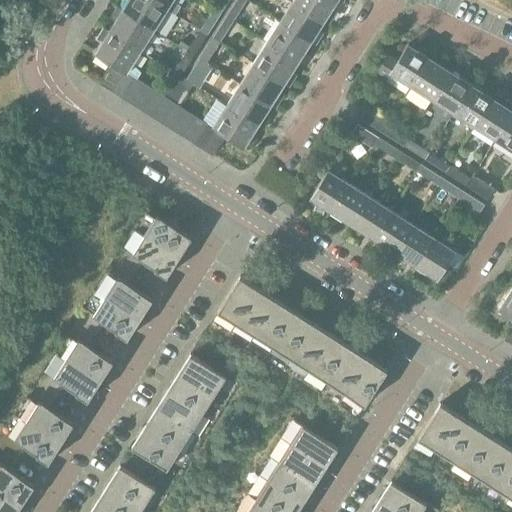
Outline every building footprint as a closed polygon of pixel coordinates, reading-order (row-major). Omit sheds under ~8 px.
[(153,29),(166,8),(153,0),(127,0),(122,10),(153,29)] [(153,0),(166,8),(175,14),(180,5),(171,0),(153,0)] [(221,13),(229,0),(219,0),(214,9),(221,13)] [(237,0),(236,0),(226,16),(233,21),(244,4),(237,0)] [(292,0),(279,21),(311,41),(310,42),(316,45),(320,39),(315,36),(324,21),(292,0)] [(324,21),(329,25),(337,13),(331,9),(336,0),(292,0),(324,21)] [(109,31),(140,50),(153,29),(122,10),(116,6),(112,13),(118,16),(109,31)] [(208,34),(218,17),(211,13),(201,30),(208,34)] [(231,25),(224,21),(213,37),(220,42),(231,25)] [(305,51),(310,42),(311,41),(279,21),(266,42),(297,63),(303,67),(310,54),(305,51)] [(124,71),(134,78),(136,79),(141,72),(132,63),(140,50),(109,31),(103,27),(99,34),(104,38),(95,52),(113,64),(124,71)] [(194,55),(205,39),(198,34),(187,50),(194,55)] [(210,42),(200,58),(207,62),(217,46),(210,42)] [(266,42),(252,63),(284,83),(284,84),(289,88),(293,81),(288,78),(297,63),(266,42)] [(411,86),(429,57),(408,43),(397,60),(387,53),(376,70),(388,77),(390,73),(411,86)] [(181,76),(192,59),(185,55),(174,71),(181,76)] [(450,70),(429,57),(411,86),(432,99),(450,70)] [(200,58),(186,79),(193,84),(196,86),(210,65),(207,62),(200,58)] [(252,63),(239,84),(271,105),(270,105),(276,109),(280,102),(274,99),(284,84),(284,83),(252,63)] [(100,84),(111,91),(124,71),(113,64),(100,84)] [(454,113),(472,85),(450,70),(432,99),(454,113)] [(111,91),(122,97),(134,78),(124,71),(111,91)] [(183,77),(181,76),(174,71),(167,81),(160,94),(165,97),(169,100),(183,77)] [(169,100),(175,103),(179,106),(187,94),(193,84),(186,79),(183,77),(169,100)] [(122,97),(132,104),(144,84),(136,79),(134,78),(122,97)] [(132,104),(142,110),(154,90),(144,84),(132,104)] [(262,119),(270,105),(271,105),(239,84),(226,105),(258,126),(257,126),(262,130),(267,122),(262,119)] [(493,98),(472,85),(454,113),(475,127),(493,98)] [(160,94),(154,90),(142,110),(152,117),(165,97),(160,94)] [(152,117),(162,123),(175,103),(169,100),(165,97),(152,117)] [(495,140),(511,113),(511,109),(493,98),(475,127),(495,140)] [(179,106),(175,103),(162,123),(172,130),(185,110),(179,106)] [(212,127),(215,129),(225,135),(249,150),(253,144),(248,141),(257,126),(258,126),(226,105),(212,127)] [(382,132),(387,125),(388,122),(367,109),(361,118),(382,132)] [(172,130),(182,136),(195,116),(185,110),(172,130)] [(511,113),(495,140),(511,150),(511,113)] [(205,122),(195,116),(182,136),(192,142),(205,122)] [(192,142),(202,149),(215,129),(212,127),(205,122),(192,142)] [(379,137),(357,124),(351,134),(372,148),(374,144),(379,137)] [(382,132),(399,143),(403,135),(387,125),(382,132)] [(225,135),(215,129),(202,149),(212,155),(225,135)] [(396,148),(379,137),(374,144),(391,155),(396,148)] [(403,145),(420,156),(425,148),(407,138),(403,145)] [(417,162),(399,151),(395,158),(412,169),(417,162)] [(424,158),(441,169),(446,162),(429,151),(424,158)] [(438,175),(420,164),(416,171),(433,182),(438,175)] [(445,172),(462,183),(467,176),(449,165),(445,172)] [(332,212),(350,183),(328,170),(310,198),(310,199),(311,198),(332,212)] [(488,199),(494,189),(473,175),(466,185),(488,199)] [(459,188),(442,177),(437,184),(454,195),(459,188)] [(350,183),(332,212),(352,225),(370,196),(350,183)] [(484,204),(463,191),(457,201),(478,214),(484,204)] [(370,196),(352,225),(373,238),(391,210),(370,196)] [(391,210),(373,238),(394,252),(412,223),(391,210)] [(192,236),(191,236),(159,215),(158,216),(156,215),(144,234),(179,256),(192,236)] [(412,223),(394,252),(416,265),(434,237),(412,223)] [(143,260),(155,268),(154,269),(166,276),(179,256),(144,234),(133,251),(123,245),(114,259),(136,272),(143,260)] [(434,237),(416,265),(436,278),(436,279),(437,280),(455,250),(434,237)] [(153,298),(151,298),(129,283),(136,272),(114,259),(105,273),(116,279),(105,296),(140,318),(153,298)] [(258,288),(239,276),(217,311),(236,323),(258,288)] [(511,286),(498,307),(506,311),(511,315),(511,286)] [(277,299),(258,288),(236,323),(254,335),(277,299)] [(104,322),(115,330),(115,331),(127,339),(140,318),(105,296),(94,314),(83,307),(75,321),(96,334),(104,322)] [(272,346),(295,311),(277,299),(254,335),(272,346)] [(313,322),(295,311),(272,346),(291,358),(313,322)] [(511,315),(506,311),(501,318),(511,324),(511,315)] [(113,360),(112,360),(89,345),(96,334),(75,321),(66,335),(76,341),(65,358),(100,380),(113,360)] [(309,369),(331,334),(313,322),(291,358),(309,369)] [(350,345),(331,334),(309,369),(327,381),(350,345)] [(345,392),(368,357),(350,345),(327,381),(345,392)] [(190,353),(178,372),(214,395),(226,376),(190,353)] [(386,369),(368,357),(345,392),(364,405),(387,369),(386,369)] [(65,384),(76,392),(75,393),(88,401),(100,380),(65,358),(54,376),(44,369),(35,383),(57,397),(65,384)] [(178,372),(166,391),(202,413),(214,395),(178,372)] [(74,422),(73,422),(50,407),(57,397),(35,383),(27,397),(37,403),(26,420),(61,443),(74,422)] [(190,431),(202,413),(166,391),(155,409),(190,431)] [(459,414),(440,402),(417,438),(436,450),(459,414)] [(155,409),(143,427),(179,450),(190,431),(155,409)] [(477,426),(459,414),(436,450),(455,462),(477,426)] [(25,446),(37,454),(36,455),(48,463),(61,443),(26,420),(15,438),(5,431),(0,438),(0,447),(17,459),(25,446)] [(290,443),(326,466),(338,447),(302,424),(290,443)] [(495,438),(477,426),(455,462),(473,473),(495,438)] [(179,450),(143,427),(131,446),(167,469),(179,450)] [(511,451),(511,448),(495,438),(473,473),(491,485),(511,451)] [(314,484),(326,466),(290,443),(278,462),(314,484)] [(34,484),(33,484),(11,469),(17,459),(0,447),(0,490),(22,505),(34,484)] [(511,492),(511,451),(491,485),(509,496),(511,492)] [(278,462),(267,480),(302,502),(314,484),(278,462)] [(119,465),(107,484),(143,506),(155,487),(119,465)] [(277,511),(296,511),(302,502),(267,480),(255,498),(277,511)] [(391,480),(379,499),(398,511),(420,511),(426,503),(391,480)] [(107,484),(96,502),(111,511),(139,511),(143,506),(107,484)] [(0,511),(16,511),(22,505),(0,490),(0,511)] [(277,511),(255,498),(246,511),(277,511)] [(398,511),(379,499),(370,511),(398,511)] [(111,511),(96,502),(89,511),(111,511)]
